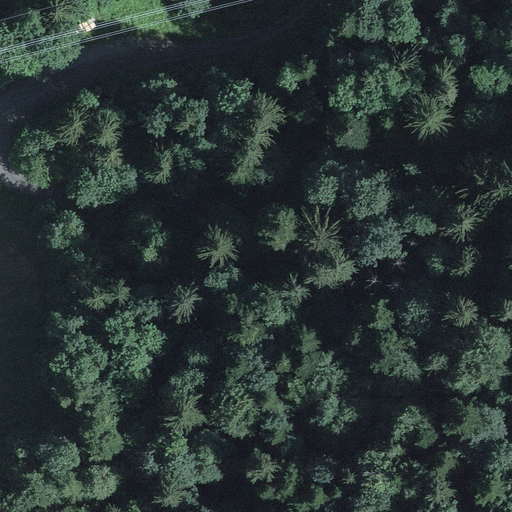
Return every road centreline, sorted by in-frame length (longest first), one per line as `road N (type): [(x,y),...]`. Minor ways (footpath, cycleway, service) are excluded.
road 1 (track): [(0,163),(15,176),(133,196),(238,186),(511,117)]
road 2 (unclassified): [(272,0),(248,31),(0,106)]
